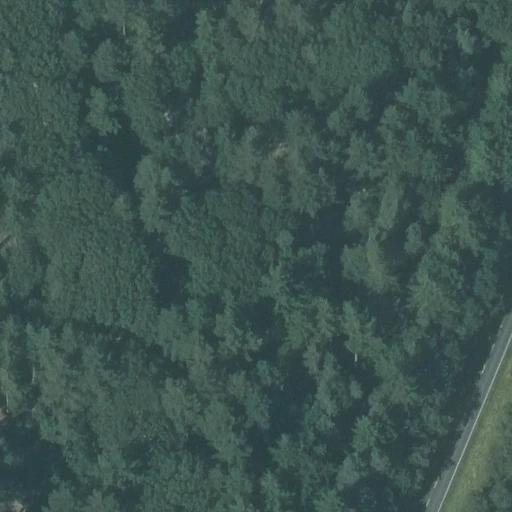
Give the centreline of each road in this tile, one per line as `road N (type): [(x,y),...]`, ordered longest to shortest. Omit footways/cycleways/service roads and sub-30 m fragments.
road 1 (track): [(3,0),(171,511)]
road 2 (unclassified): [(326,511),(511,34)]
road 3 (primary): [(511,303),(428,511)]
